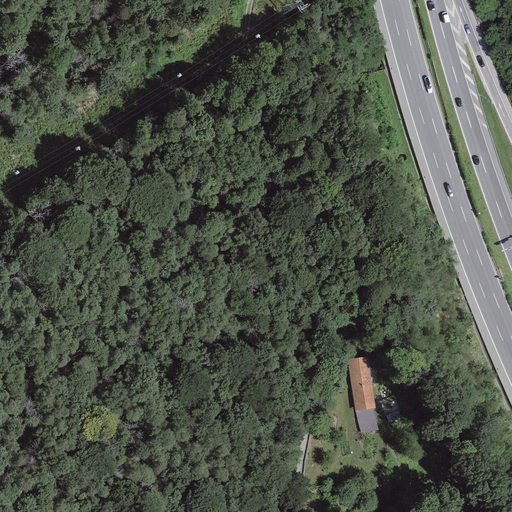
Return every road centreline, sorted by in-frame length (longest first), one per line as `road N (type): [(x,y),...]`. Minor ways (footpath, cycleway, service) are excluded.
road 1 (track): [(250,0),(246,37),(221,68),(218,92),(290,130),(308,196),(351,274),(305,442),(298,511)]
road 2 (motorway): [(394,0),(459,217),(511,352)]
road 3 (motorway): [(511,245),(434,0)]
road 4 (motorway): [(511,135),(456,0)]
